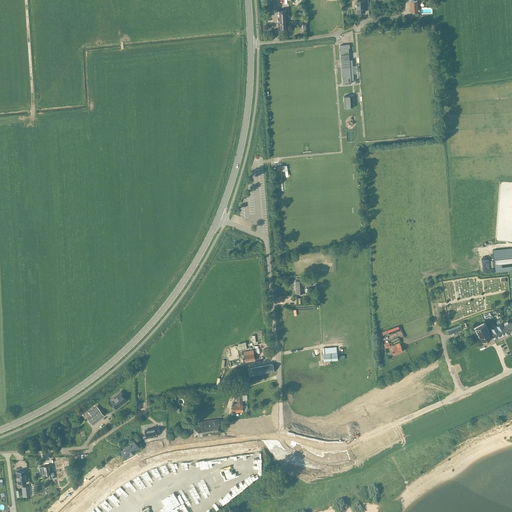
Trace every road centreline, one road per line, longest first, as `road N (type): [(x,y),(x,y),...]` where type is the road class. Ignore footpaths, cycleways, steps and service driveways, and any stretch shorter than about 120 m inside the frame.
road 1 (secondary): [(0,429),(76,389),(124,350),(165,305),(218,218)]
road 2 (unclassified): [(280,436),(266,242),(218,218)]
road 3 (unclassified): [(280,436),(372,433),(511,369)]
road 4 (unclassified): [(71,511),(153,452),(280,436)]
road 5 (secondary): [(218,218),(238,157),(250,43)]
road 6 (unclassified): [(250,43),(335,34),(371,19)]
